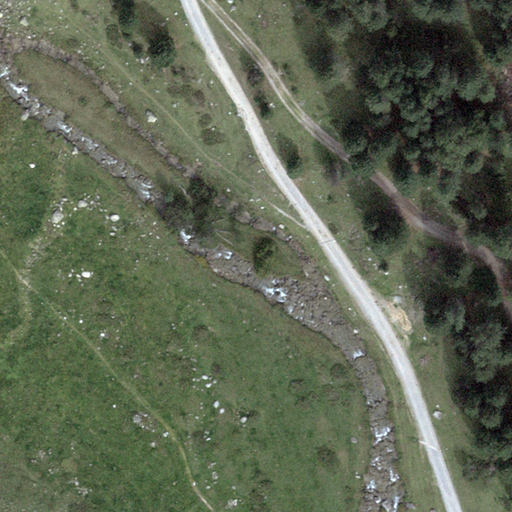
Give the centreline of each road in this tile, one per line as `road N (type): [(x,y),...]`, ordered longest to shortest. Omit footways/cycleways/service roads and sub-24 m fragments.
road 1 (track): [(454,511),(394,342),(288,184),(190,0)]
road 2 (track): [(207,0),(296,111),(405,199),(425,228),(511,284)]
